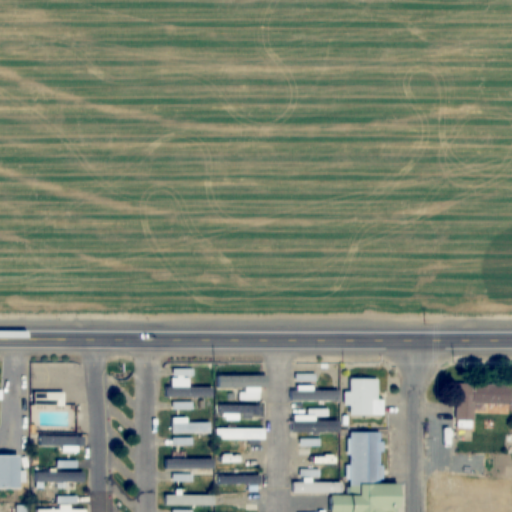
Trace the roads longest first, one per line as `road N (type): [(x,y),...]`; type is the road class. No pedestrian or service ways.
road 1 (secondary): [(511,337),(0,335)]
road 2 (residential): [(416,511),(416,337)]
